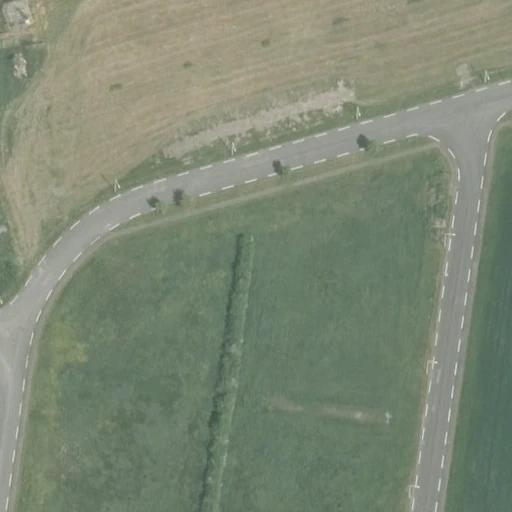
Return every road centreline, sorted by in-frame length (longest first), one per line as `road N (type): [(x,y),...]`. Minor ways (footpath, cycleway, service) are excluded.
road 1 (unclassified): [(476,102),(137,199),(67,247),(20,328)]
road 2 (unclassified): [(476,102),(421,511)]
road 3 (unclassified): [(20,328),(0,456)]
